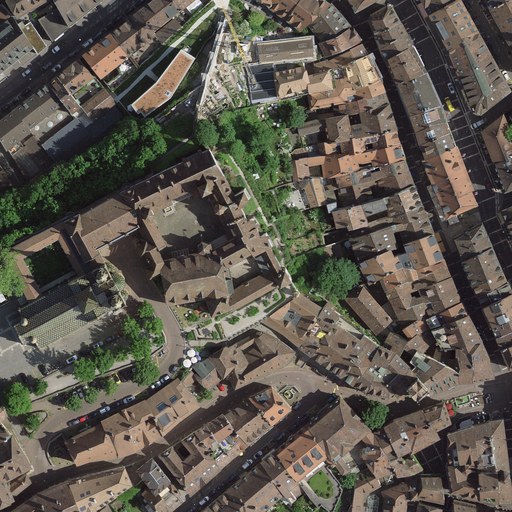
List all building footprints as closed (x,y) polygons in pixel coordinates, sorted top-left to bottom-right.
[(0,0),(0,75),(18,61),(33,49),(0,0)] [(6,0),(18,20),(49,2),(47,0),(6,0)] [(70,24),(100,0),(53,0),(57,6),(39,21),(51,40),(70,24)] [(173,0),(156,0),(140,13),(156,33),(183,13),(173,0)] [(173,0),(183,13),(201,0),(173,0)] [(257,0),(271,10),(272,0),(257,0)] [(304,0),(272,0),(271,10),(287,24),(304,0)] [(334,5),(326,0),(304,0),(287,24),(304,34),(310,28),(334,5)] [(350,0),(358,14),(383,0),(350,0)] [(423,0),(428,7),(432,15),(459,0),(423,0)] [(437,24),(450,47),(480,31),(478,28),(462,0),(459,0),(432,15),(437,24)] [(487,0),(493,9),(509,0),(487,0)] [(496,14),(503,28),(506,33),(511,43),(511,42),(511,0),(509,0),(493,9),(496,14)] [(356,28),(334,5),(310,28),(322,45),(340,38),(356,28)] [(371,15),(368,19),(385,60),(413,46),(392,7),(387,6),(371,15)] [(140,13),(112,34),(130,58),(158,37),(156,33),(140,13)] [(23,29),(39,54),(49,47),(33,23),(23,29)] [(340,38),(322,45),(329,61),(365,44),(356,28),(340,38)] [(459,69),(461,76),(494,57),(492,53),(480,31),(450,47),(459,69)] [(112,34),(83,56),(103,82),(132,60),(130,58),(112,34)] [(275,64),(317,59),(315,39),(259,44),(262,65),(275,64)] [(372,55),(365,44),(329,61),(317,65),(317,76),(336,70),(346,67),(372,55)] [(413,46),(385,60),(396,84),(426,72),(413,46)] [(156,82),(131,105),(138,114),(141,113),(145,117),(171,98),(196,58),(181,49),(158,80),(156,82)] [(383,80),(372,55),(346,67),(347,79),(358,90),(383,80)] [(463,80),(469,94),(474,107),(476,111),(483,113),(511,90),(511,89),(496,62),(494,57),(461,76),(463,80)] [(80,60),(59,77),(74,97),(96,79),(80,60)] [(274,73),(275,64),(262,65),(247,66),(254,106),(280,98),(274,73)] [(313,85),(313,78),(309,65),(274,73),(280,98),(312,89),(313,85)] [(340,89),(340,81),(336,70),(317,76),(313,78),(313,85),(312,89),(310,95),(340,89)] [(426,72),(396,84),(408,116),(441,106),(426,72)] [(59,77),(49,85),(86,131),(95,125),(74,97),(59,77)] [(96,79),(74,97),(95,125),(86,131),(100,148),(130,122),(96,79)] [(389,94),(383,80),(358,90),(347,79),(340,81),(340,89),(310,95),(313,111),(361,102),(389,94)] [(49,85),(15,111),(33,135),(35,137),(58,165),(66,174),(100,148),(86,131),(49,85)] [(327,121),(353,116),(363,113),(393,105),(389,94),(361,102),(313,111),(308,112),(310,125),(327,121)] [(366,124),(355,126),(357,140),(401,132),(393,105),(363,113),(366,124)] [(441,106),(408,116),(422,160),(447,149),(448,150),(457,148),(441,106)] [(0,122),(0,138),(10,152),(33,135),(15,111),(0,122)] [(505,114),(484,131),(490,146),(496,163),(511,157),(511,156),(511,130),(508,120),(505,114)] [(353,116),(327,121),(329,133),(331,144),(336,144),(343,142),(357,140),(355,126),(353,116)] [(298,128),(301,137),(329,133),(327,121),(310,125),(298,128)] [(401,132),(357,140),(370,147),(376,144),(378,151),(404,145),(401,132)] [(28,148),(12,159),(37,189),(46,186),(51,179),(47,173),(58,165),(35,137),(25,146),(28,148)] [(357,140),(343,142),(346,156),(353,156),(371,153),(370,147),(357,140)] [(130,234),(129,233),(138,227),(146,241),(140,245),(137,246),(141,255),(144,254),(148,260),(151,265),(146,267),(149,273),(147,274),(149,277),(160,272),(162,277),(166,300),(167,304),(207,297),(213,314),(231,307),(233,310),(236,309),(235,307),(279,282),(282,286),(294,280),(295,279),(288,267),(283,270),(282,266),(273,248),(277,246),(269,231),(262,235),(259,226),(262,225),(256,215),(250,219),(241,204),(253,198),(247,187),(236,194),(213,151),(219,147),(217,143),(210,146),(211,148),(134,186),(82,213),(81,213),(65,221),(87,262),(103,254),(100,248),(111,243),(111,244),(114,243),(113,242),(127,234),(128,236),(130,234)] [(331,144),(320,145),(322,157),(338,156),(336,144),(331,144)] [(353,156),(357,173),(365,171),(363,166),(376,163),(377,168),(383,167),(410,161),(404,145),(378,151),(371,153),(353,156)] [(447,149),(422,160),(447,217),(477,205),(471,190),(474,189),(457,148),(448,150),(447,149)] [(322,157),(311,159),(312,168),(325,166),(325,179),(338,179),(357,173),(353,156),(346,156),(338,156),(322,157)] [(511,160),(511,157),(496,163),(504,183),(506,189),(509,191),(511,189),(511,160)] [(311,159),(292,164),(295,185),(301,183),(314,179),(312,168),(311,159)] [(366,205),(378,201),(374,188),(382,187),(381,182),(389,179),(413,172),(410,161),(383,167),(384,172),(375,174),(375,177),(367,179),(365,171),(357,173),(338,179),(339,185),(327,187),(330,205),(332,214),(335,213),(366,205)] [(381,182),(382,187),(382,189),(387,189),(389,198),(418,185),(413,172),(389,179),(381,182)] [(0,195),(13,188),(5,175),(0,178),(0,195)] [(314,179),(301,183),(312,210),(330,205),(327,187),(325,179),(314,179)] [(426,208),(418,185),(389,198),(392,210),(394,219),(426,208)] [(378,201),(366,205),(371,218),(392,210),(389,198),(378,201)] [(374,227),(371,218),(366,205),(335,213),(341,231),(352,228),(353,232),(374,227)] [(511,205),(502,210),(511,233),(511,205)] [(437,234),(426,208),(394,219),(399,228),(402,247),(407,245),(437,234)] [(374,227),(353,232),(356,240),(399,228),(394,219),(374,227)] [(35,340),(37,339),(40,345),(38,346),(39,348),(41,347),(41,349),(44,347),(44,346),(51,342),(52,343),(54,342),(54,341),(61,337),(62,338),(64,336),(64,335),(71,331),(72,332),(74,331),(74,330),(81,326),(82,327),(84,326),(84,325),(91,321),(91,322),(94,321),(94,320),(125,303),(128,301),(127,300),(129,298),(130,297),(130,295),(130,293),(129,291),(128,290),(127,289),(125,288),(126,286),(127,285),(127,282),(127,280),(127,278),(126,277),(125,275),(124,274),(122,273),(120,272),(118,272),(116,272),(117,270),(117,268),(116,267),(116,265),(114,264),(112,263),(110,263),(108,263),(103,254),(87,262),(65,221),(65,220),(15,246),(15,247),(6,252),(5,250),(4,251),(4,252),(10,263),(10,264),(10,265),(11,264),(14,269),(16,273),(15,273),(15,275),(17,274),(21,282),(20,283),(21,285),(22,284),(27,292),(25,293),(26,294),(27,294),(32,302),(22,307),(22,306),(20,308),(20,309),(19,310),(20,312),(22,311),(25,316),(24,317),(23,318),(23,319),(23,321),(17,324),(14,323),(14,326),(17,327),(24,339),(23,343),(25,344),(26,341),(32,338),(33,339),(34,339),(35,340)] [(482,222),(453,238),(462,260),(492,246),(482,222)] [(356,240),(352,241),(362,264),(397,252),(402,250),(402,247),(399,228),(356,240)] [(448,261),(437,234),(407,245),(412,254),(402,258),(409,269),(422,270),(448,261)] [(511,291),(492,246),(462,260),(482,306),(511,291)] [(362,264),(373,286),(386,280),(409,269),(402,258),(397,252),(362,264)] [(409,269),(386,280),(390,292),(416,284),(452,271),(448,261),(422,270),(409,269)] [(455,279),(452,271),(416,284),(420,292),(443,285),(455,279)] [(436,304),(460,293),(455,279),(443,285),(420,292),(425,299),(436,304)] [(416,284),(390,292),(392,302),(414,294),(420,292),(416,284)] [(366,287),(346,299),(378,338),(394,325),(397,329),(403,328),(397,315),(392,302),(386,309),(366,287)] [(511,291),(482,306),(501,347),(511,342),(511,291)] [(466,304),(460,293),(436,304),(439,316),(466,304)] [(297,299),(263,322),(302,349),(327,311),(302,294),(302,297),(300,299),(297,299)] [(414,294),(392,302),(397,315),(436,304),(425,299),(416,300),(414,294)] [(429,319),(439,316),(436,304),(397,315),(403,328),(429,319)] [(473,316),(466,304),(439,316),(445,328),(473,316)] [(345,316),(329,306),(327,311),(302,349),(315,359),(339,325),(345,316)] [(486,344),(473,316),(445,328),(435,332),(441,342),(445,351),(458,351),(474,347),(486,344)] [(441,342),(435,332),(429,319),(403,328),(412,343),(421,335),(433,347),(441,342)] [(339,325),(315,359),(345,380),(366,343),(339,325)] [(230,378),(237,391),(292,366),(299,354),(280,340),(266,333),(258,334),(231,349),(240,364),(241,367),(230,378)] [(412,343),(392,334),(385,347),(404,357),(412,343)] [(412,343),(404,357),(414,365),(420,353),(428,356),(433,347),(421,335),(412,343)] [(368,338),(366,343),(345,380),(357,389),(385,347),(368,338)] [(441,342),(435,359),(463,372),(458,351),(445,351),(441,342)] [(511,342),(501,347),(510,367),(511,366),(511,342)] [(474,347),(481,382),(499,378),(493,359),(486,344),(474,347)] [(385,347),(357,389),(370,397),(380,379),(404,357),(385,347)] [(474,347),(458,351),(463,372),(464,386),(481,382),(474,347)] [(224,382),(230,378),(241,367),(240,364),(231,349),(226,349),(210,358),(224,382)] [(420,353),(414,365),(425,379),(431,387),(434,393),(435,397),(464,386),(463,372),(435,359),(428,356),(420,353)] [(380,379),(370,397),(393,400),(399,396),(403,401),(412,391),(425,379),(414,365),(404,357),(380,379)] [(210,394),(224,382),(210,358),(203,362),(197,364),(194,369),(199,373),(196,376),(199,380),(210,394)] [(190,390),(199,380),(196,376),(193,372),(182,381),(190,390)] [(204,408),(180,379),(147,401),(165,437),(204,408)] [(425,379),(412,391),(417,396),(434,393),(431,387),(425,379)] [(275,388),(250,400),(274,429),(295,411),(275,388)] [(377,434),(342,397),(306,427),(338,465),(347,475),(353,470),(345,458),(366,440),(377,434)] [(444,398),(422,406),(436,426),(452,418),(444,398)] [(250,400),(225,416),(239,432),(251,448),(274,429),(250,400)] [(140,452),(165,437),(147,401),(125,411),(140,452)] [(422,406),(395,415),(413,449),(441,434),(436,426),(422,406)] [(121,458),(140,452),(125,411),(102,422),(121,458)] [(413,449),(395,415),(377,434),(393,462),(405,459),(413,449)] [(225,416),(209,427),(222,446),(239,432),(225,416)] [(499,469),(511,470),(507,421),(493,423),(502,466),(499,469)] [(101,461),(121,458),(102,422),(66,439),(79,468),(93,462),(101,461)] [(502,466),(493,423),(478,427),(485,469),(502,466)] [(0,510),(16,502),(14,499),(33,484),(30,479),(28,474),(35,468),(15,436),(3,426),(0,427),(0,510)] [(209,427),(197,433),(211,451),(214,455),(222,446),(209,427)] [(338,465),(306,427),(277,452),(304,488),(307,484),(304,481),(329,461),(335,468),(338,465)] [(485,469),(478,427),(460,434),(462,449),(465,469),(467,468),(469,466),(474,467),(477,469),(485,469)] [(239,432),(222,446),(236,461),(251,448),(239,432)] [(174,448),(161,457),(195,497),(226,470),(214,455),(211,456),(207,453),(211,451),(197,433),(183,442),(194,456),(186,462),(174,448)] [(380,480),(399,473),(393,462),(377,434),(366,440),(371,449),(363,453),(372,469),(380,480)] [(462,449),(460,434),(452,436),(452,449),(462,449)] [(68,453),(66,450),(62,449),(60,446),(56,448),(57,451),(55,455),(56,458),(60,460),(66,457),(68,453)] [(222,446),(214,455),(226,470),(236,461),(222,446)] [(413,449),(405,459),(415,476),(427,471),(413,449)] [(462,449),(452,449),(453,464),(465,469),(462,449)] [(277,452),(204,511),(272,511),(304,488),(277,452)] [(150,489),(158,498),(161,496),(175,485),(154,459),(138,472),(150,489)] [(393,462),(399,473),(401,478),(415,476),(405,459),(393,462)] [(465,469),(453,464),(449,465),(454,490),(470,494),(470,481),(474,481),(473,476),(477,474),(477,469),(474,467),(469,466),(467,468),(465,469)] [(70,482),(81,511),(102,511),(110,506),(134,487),(127,468),(70,482)] [(365,511),(366,496),(384,487),(380,480),(372,469),(353,479),(349,501),(344,511),(365,511)] [(485,474),(484,481),(483,497),(501,500),(499,469),(485,474)] [(501,500),(511,499),(511,478),(511,470),(499,469),(501,500)] [(423,501),(443,504),(446,479),(424,480),(423,501)] [(412,481),(413,501),(423,501),(424,480),(412,481)] [(387,500),(385,511),(408,511),(410,503),(413,501),(412,481),(383,492),(387,500)] [(470,481),(470,494),(483,497),(484,481),(474,481),(470,481)] [(81,511),(70,482),(33,500),(38,511),(81,511)] [(161,496),(174,511),(177,511),(188,502),(175,485),(161,496)] [(150,489),(142,496),(150,505),(145,509),(147,511),(174,511),(161,496),(158,498),(150,489)] [(453,498),(449,511),(451,511),(474,511),(477,503),(453,498)] [(38,511),(33,500),(13,511),(38,511)] [(494,511),(495,508),(477,503),(474,511),(494,511)]
